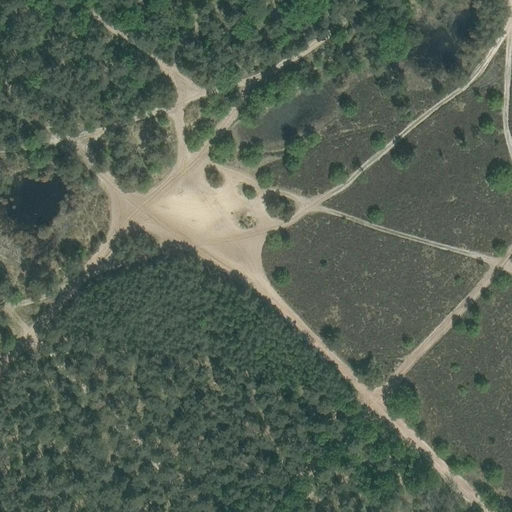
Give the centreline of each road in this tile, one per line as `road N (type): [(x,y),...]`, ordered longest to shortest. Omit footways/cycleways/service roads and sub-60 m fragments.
road 1 (track): [(0,79),(294,319),(506,511)]
road 2 (track): [(0,367),(270,70),(333,38),(374,0)]
road 3 (track): [(511,19),(466,85),(313,205),(260,235),(79,276)]
road 4 (track): [(264,511),(380,401),(511,251)]
road 5 (track): [(511,271),(313,205),(188,152)]
road 6 (track): [(0,145),(74,141),(270,70)]
road 7 (track): [(68,0),(206,93)]
